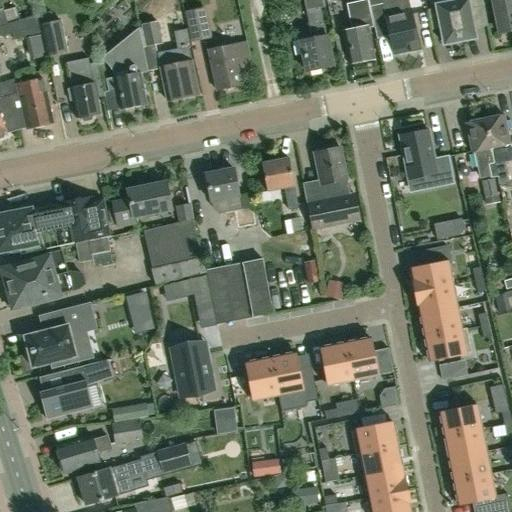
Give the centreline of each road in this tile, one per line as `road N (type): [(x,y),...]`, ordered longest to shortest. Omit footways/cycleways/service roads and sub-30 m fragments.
road 1 (unclassified): [(0,176),(360,100)]
road 2 (residential): [(393,302),(436,511)]
road 3 (residential): [(360,100),(393,302)]
road 4 (unclassified): [(360,100),(511,70)]
road 5 (residential): [(393,302),(252,331)]
